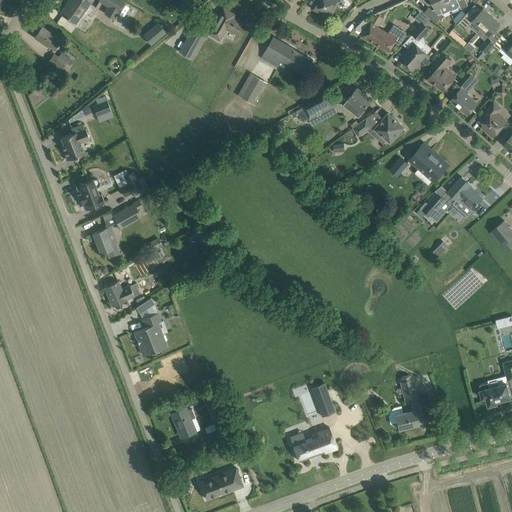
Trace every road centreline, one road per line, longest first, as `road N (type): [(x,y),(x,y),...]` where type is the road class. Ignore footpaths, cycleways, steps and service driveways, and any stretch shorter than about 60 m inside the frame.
road 1 (unclassified): [(175,511),(2,47)]
road 2 (tertiary): [(511,434),(366,472),(261,511)]
road 3 (residential): [(511,178),(336,41)]
